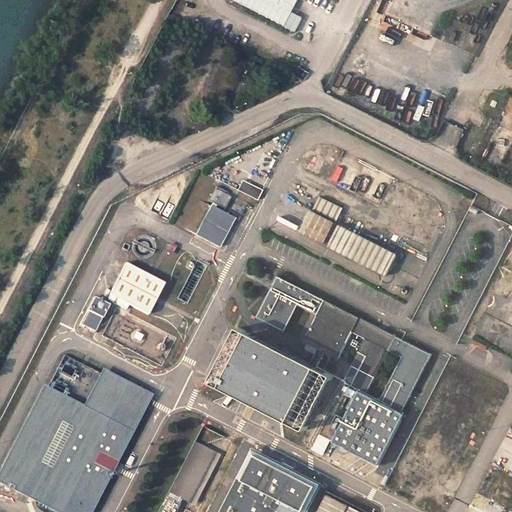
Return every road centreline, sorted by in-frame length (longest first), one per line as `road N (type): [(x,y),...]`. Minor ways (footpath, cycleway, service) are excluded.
road 1 (unclassified): [(0,394),(103,194),(307,93),(511,197)]
road 2 (track): [(0,308),(160,0)]
road 3 (track): [(0,163),(83,0)]
